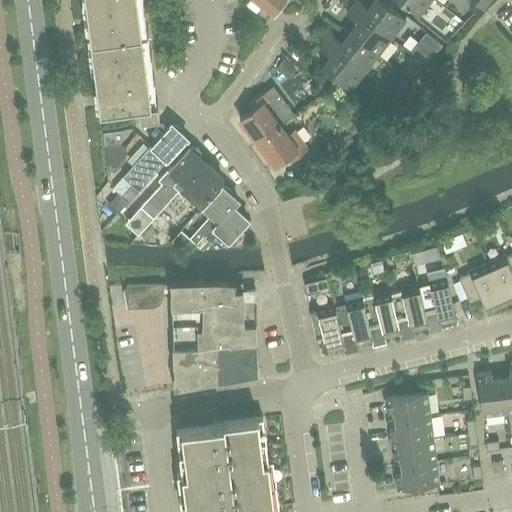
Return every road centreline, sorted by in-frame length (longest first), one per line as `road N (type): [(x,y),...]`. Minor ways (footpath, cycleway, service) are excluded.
road 1 (secondary): [(92,511),(29,0)]
road 2 (residential): [(311,383),(261,191),(205,120)]
road 3 (residential): [(299,395),(271,390),(152,409),(164,511)]
road 4 (residential): [(311,383),(511,327)]
road 5 (residential): [(205,120),(276,32),(315,0)]
road 6 (residential): [(370,511),(511,495)]
road 7 (residential): [(205,120),(187,96),(208,52),(203,0)]
